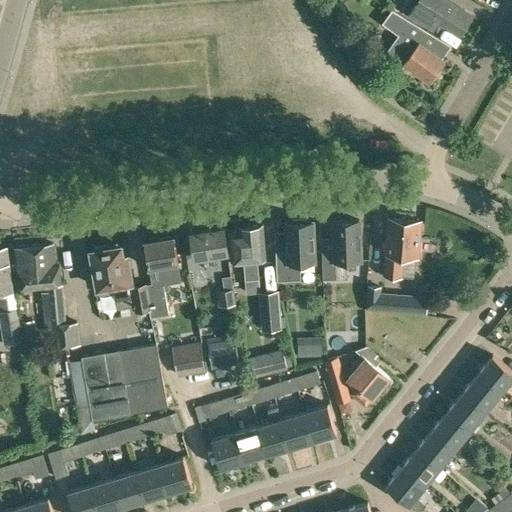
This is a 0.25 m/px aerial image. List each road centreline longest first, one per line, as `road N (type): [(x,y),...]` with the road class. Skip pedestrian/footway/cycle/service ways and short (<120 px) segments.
road 1 (residential): [(424,186),(322,184),(26,210),(0,205)]
road 2 (residential): [(214,511),(357,463),(511,268)]
road 3 (residential): [(424,186),(511,21)]
